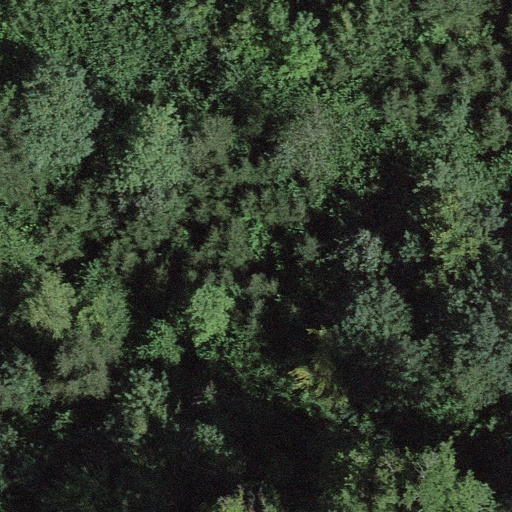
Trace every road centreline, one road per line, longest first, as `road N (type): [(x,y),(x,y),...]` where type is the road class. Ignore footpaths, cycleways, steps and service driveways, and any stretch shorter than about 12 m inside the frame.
road 1 (track): [(0,71),(236,105),(402,154),(511,174)]
road 2 (track): [(0,260),(202,351),(371,450),(438,511)]
